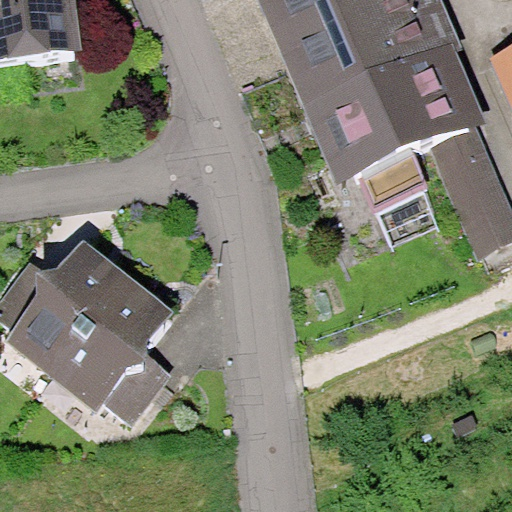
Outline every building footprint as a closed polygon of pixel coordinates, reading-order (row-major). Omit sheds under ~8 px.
[(71,0),(0,0),(0,72),(80,63),(71,0)] [(256,0),(338,186),(429,146),(477,126),(485,122),(455,54),(464,50),(442,0),(256,0)] [(511,63),(487,75),(511,129),(511,63)] [(511,243),(511,206),(477,126),(429,146),(478,259),(511,243)] [(14,343),(56,379),(130,293),(88,258),(14,343)] [(107,420),(178,332),(130,293),(56,379),(107,420)]
